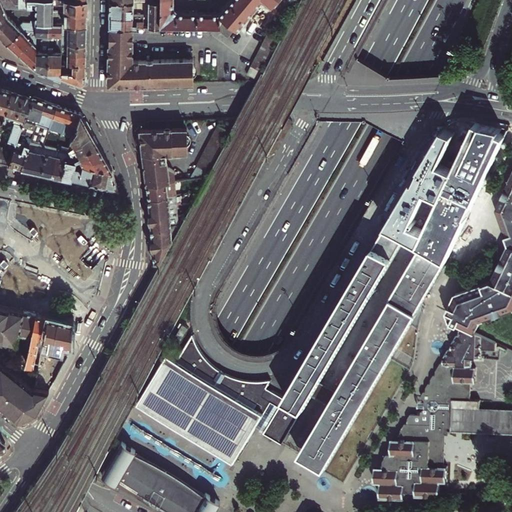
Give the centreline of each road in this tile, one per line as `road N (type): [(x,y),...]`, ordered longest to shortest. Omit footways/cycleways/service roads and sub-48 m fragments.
road 1 (residential): [(450,95),(309,340),(294,356),(254,367),(234,363),(208,339),(202,297),(316,99)]
road 2 (trunk): [(411,0),(115,511)]
road 3 (trunk): [(155,511),(405,86)]
road 4 (trunk): [(190,511),(405,86)]
road 5 (tertiary): [(134,215),(121,293),(32,449)]
road 6 (tertiary): [(106,102),(316,99)]
road 7 (residential): [(99,35),(210,36),(244,61),(254,47)]
road 8 (residential): [(0,184),(134,215)]
road 9 (tertiary): [(316,99),(450,95)]
road 10 (tertiary): [(136,511),(32,449)]
